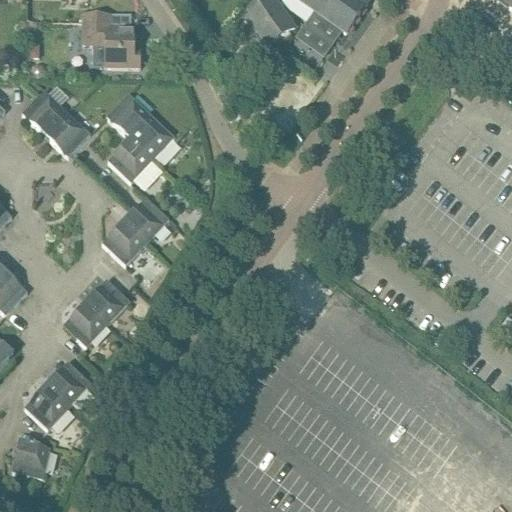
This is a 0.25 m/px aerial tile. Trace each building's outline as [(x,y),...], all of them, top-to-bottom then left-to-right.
[(275,4),(277,0),(257,0),(267,8),(245,23),(255,38),(260,35),(270,49),(261,54),(262,55),(295,32),(275,4)] [(293,0),(346,37),(370,2),(366,0),(293,0)] [(511,0),(498,0),(511,10),(509,13),(510,13),(511,10),(511,0)] [(135,53),(135,33),(110,30),(111,18),(82,17),(82,18),(74,17),(73,26),(70,26),(70,42),(80,41),(80,50),(104,51),(103,70),(141,73),(141,53),(135,53)] [(39,49),(28,49),(29,63),(40,62),(39,49)] [(43,81),(45,76),(43,71),(38,68),(33,70),(30,75),(32,81),(37,83),(43,81)] [(244,78),(235,84),(243,95),(252,89),(244,78)] [(50,135),(67,118),(43,95),(22,119),(41,136),(44,133),(48,133),(50,135)] [(135,139),(152,120),(129,99),(107,122),(125,139),(128,136),(132,136),(135,139)] [(68,162),(91,139),(67,118),(50,135),(53,139),(53,141),(50,145),(68,162)] [(135,148),(154,165),(176,143),(152,120),(135,139),(137,141),(138,145),(135,148)] [(154,165),(135,148),(133,151),(129,151),(125,148),(108,166),(131,189),(135,185),(141,192),(149,192),(163,176),(154,166),(154,165)] [(131,228),(150,246),(171,225),(146,202),(129,221),(132,224),(132,228),(131,228)] [(0,234),(12,221),(0,209),(0,234)] [(126,271),(150,246),(131,228),(126,233),(124,233),(120,230),(102,248),(126,271)] [(0,315),(6,321),(28,297),(9,280),(6,283),(2,283),(0,280),(0,315)] [(130,307),(123,300),(107,284),(90,303),(92,305),(93,310),(91,312),(110,328),(130,307)] [(87,353),(110,328),(91,312),(88,315),(84,315),(80,312),(63,330),(87,353)] [(0,374),(9,364),(6,361),(6,357),(9,354),(0,345),(0,374)] [(93,389),(71,369),(68,367),(51,385),(54,388),(54,392),(52,393),(71,411),(93,389)] [(48,435),(71,411),(52,393),(49,397),(45,397),(42,395),(24,413),(48,435)] [(51,453),(32,448),(27,447),(26,452),(22,454),(18,453),(12,477),(43,484),(51,453)]
